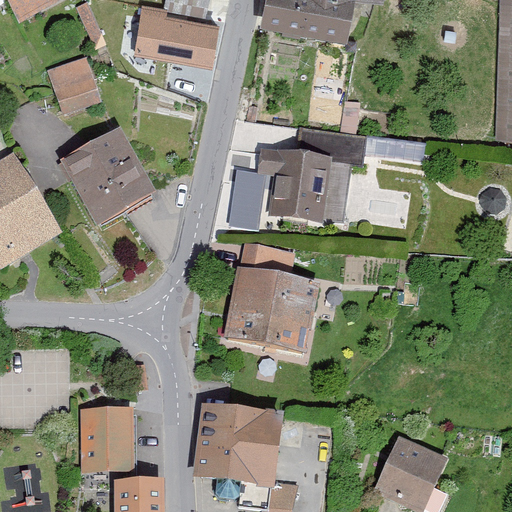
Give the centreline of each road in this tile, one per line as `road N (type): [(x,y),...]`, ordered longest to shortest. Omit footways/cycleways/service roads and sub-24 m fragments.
road 1 (tertiary): [(244,0),(176,319)]
road 2 (tertiary): [(176,319),(178,511)]
road 3 (unclassified): [(176,319),(0,307)]
